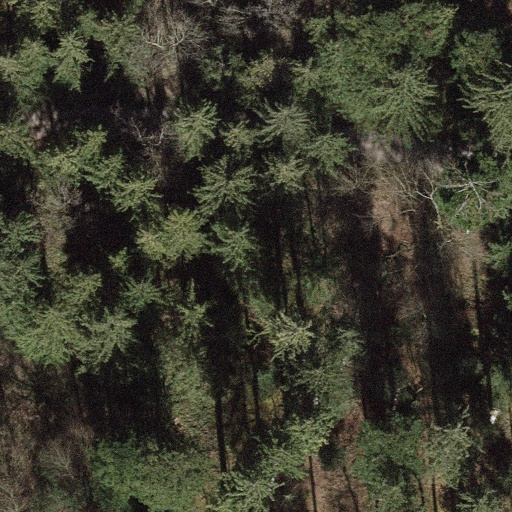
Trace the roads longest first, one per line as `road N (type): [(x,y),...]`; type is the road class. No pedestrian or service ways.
road 1 (track): [(511,180),(309,144),(112,137),(0,143)]
road 2 (track): [(153,138),(337,67),(511,25)]
